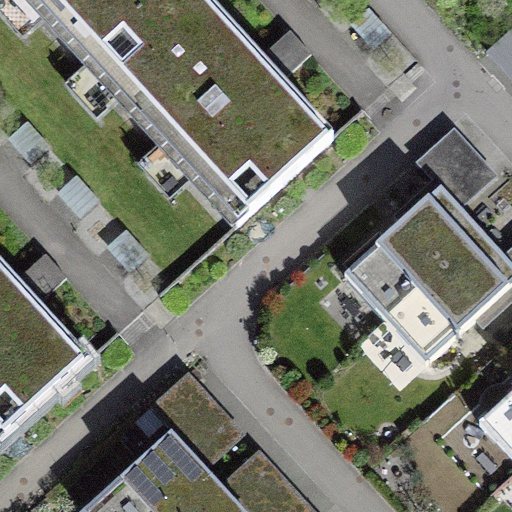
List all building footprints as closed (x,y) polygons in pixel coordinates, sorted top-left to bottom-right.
[(33,0),(91,61),(156,0),(33,0)] [(288,81),(212,0),(156,0),(91,61),(245,225),(340,136),(288,81)] [(511,30),(498,43),(511,57),(511,30)] [(344,272),(386,319),(480,237),(438,189),(344,272)] [(511,299),(511,272),(480,237),(386,319),(431,370),(511,299)] [(36,313),(0,272),(0,449),(88,373),(36,313)] [(181,511),(214,482),(255,444),(196,381),(156,418),(172,435),(89,511),(181,511)] [(511,394),(477,425),(511,465),(511,394)] [(229,498),(214,482),(181,511),(315,511),(269,461),(229,498)]
